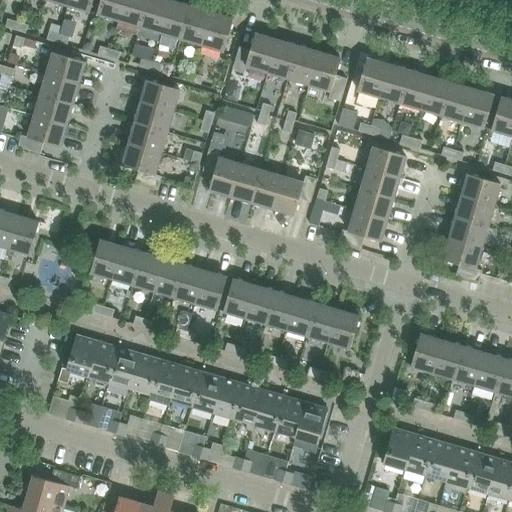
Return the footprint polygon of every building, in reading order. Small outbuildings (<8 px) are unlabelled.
[(69,0),(67,7),(89,13),(92,0),(69,0)] [(101,0),(97,15),(119,21),(124,0),(101,0)] [(124,0),(119,21),(139,28),(147,0),(124,0)] [(147,0),(139,28),(160,34),(170,1),(167,0),(147,0)] [(160,34),(181,40),(190,7),(170,1),(160,34)] [(211,13),(190,7),(181,40),(201,46),(211,13)] [(211,13),(201,46),(223,52),(233,19),(211,13)] [(5,28),(15,31),(17,22),(7,19),(5,28)] [(17,22),(15,31),(25,34),(28,25),(17,22)] [(0,42),(8,45),(11,35),(3,32),(0,42)] [(46,40),(56,43),(59,35),(49,32),(46,40)] [(246,67),(267,73),(277,41),(255,34),(250,51),(239,47),(232,70),(244,74),(246,67)] [(59,35),(56,43),(67,46),(69,38),(59,35)] [(16,36),(14,41),(13,46),(21,49),(24,39),(16,36)] [(267,73),(288,80),(298,47),(277,41),(267,73)] [(98,55),(108,58),(110,50),(101,47),(98,55)] [(288,80),(309,86),(318,53),(298,47),(288,80)] [(110,50),(108,58),(118,61),(120,53),(110,50)] [(46,75),(79,84),(85,63),(52,53),(46,75)] [(340,59),(318,53),(309,86),(330,92),(328,99),(340,102),(347,79),(335,76),(340,59)] [(139,67),(149,70),(151,62),(141,59),(139,67)] [(357,92),(379,98),(389,65),(367,59),(357,92)] [(149,70),(159,73),(161,65),(151,62),(149,70)] [(379,98),(400,104),(409,71),(389,65),(379,98)] [(4,67),(2,75),(12,78),(14,70),(4,67)] [(180,79),(190,82),(193,74),(183,71),(180,79)] [(400,104),(420,110),(430,77),(409,71),(400,104)] [(193,74),(190,82),(200,85),(203,77),(193,74)] [(79,84),(46,75),(40,96),(73,105),(79,84)] [(451,83),(430,77),(420,110),(441,116),(451,83)] [(147,81),(140,102),(173,112),(180,91),(147,81)] [(441,116),(462,122),(471,89),(451,83),(441,116)] [(471,89),(462,122),(483,129),(493,96),(471,89)] [(40,96),(34,116),(67,126),(73,105),(40,96)] [(491,131),(511,137),(511,101),(501,98),(491,131)] [(173,112),(140,102),(134,123),(167,133),(173,112)] [(260,113),(269,116),(272,106),(263,104),(260,113)] [(289,111),(286,121),(294,123),(297,114),(289,111)] [(269,116),(260,113),(257,123),(266,126),(269,116)] [(67,126),(34,116),(27,138),(21,136),(17,148),(40,154),(44,143),(60,148),(67,126)] [(286,121),(283,131),(291,133),(294,123),(286,121)] [(134,123),(128,144),(161,154),(167,133),(134,123)] [(358,132),(368,135),(370,126),(360,123),(358,132)] [(370,126),(368,135),(378,138),(380,129),(370,126)] [(399,144),(409,147),(412,138),(401,135),(399,144)] [(412,138),(409,147),(419,150),(422,141),(412,138)] [(161,154),(128,144),(122,166),(138,171),(135,182),(158,189),(161,177),(155,175),(161,154)] [(329,157),(337,160),(340,149),(332,146),(329,157)] [(373,147),(366,169),(399,179),(406,157),(373,147)] [(440,156),(451,159),(453,150),(443,147),(440,156)] [(209,191),(231,198),(240,165),(219,158),(221,152),(209,148),(202,171),(214,175),(209,191)] [(453,150),(451,159),(461,162),(463,153),(453,150)] [(337,160),(329,157),(325,168),(334,170),(337,160)] [(492,171),(502,174),(504,166),(494,163),(492,171)] [(231,198),(251,204),(261,171),(240,165),(231,198)] [(511,167),(504,166),(502,174),(511,176),(511,167)] [(360,190),(393,199),(399,179),(366,169),(360,190)] [(282,177),(261,171),(251,204),(272,210),(282,177)] [(467,175),(461,197),(494,206),(500,185),(467,175)] [(282,177),(272,210),(294,216),(299,200),(310,203),(317,180),(305,176),(303,183),(282,177)] [(319,189),(316,199),(325,202),(328,191),(319,189)] [(360,190),(354,211),(387,220),(393,199),(360,190)] [(461,197),(455,217),(488,227),(494,206),(461,197)] [(0,211),(0,246),(7,249),(17,216),(0,211)] [(387,220),(354,211),(348,232),(341,230),(338,242),(361,249),(364,237),(381,242),(387,220)] [(17,216),(7,249),(29,255),(38,222),(17,216)] [(455,217),(449,238),(482,248),(488,227),(455,217)] [(482,248),(449,238),(442,260),(459,265),(455,276),(478,283),(482,271),(475,269),(482,248)] [(90,273),(112,280),(122,247),(100,240),(90,273)] [(112,280),(133,286),(142,253),(122,247),(112,280)] [(133,286),(152,292),(162,259),(142,253),(133,286)] [(152,292),(174,298),(184,265),(162,259),(152,292)] [(174,298),(195,304),(205,271),(184,265),(174,298)] [(205,271),(195,304),(217,310),(226,277),(205,271)] [(0,276),(0,285),(7,288),(9,279),(0,276)] [(223,312),(245,319),(254,286),(233,279),(223,312)] [(245,319),(265,325),(275,292),(254,286),(245,319)] [(265,325),(286,331),(296,298),(275,292),(265,325)] [(286,331),(307,337),(317,304),(296,298),(286,331)] [(91,313),(101,316),(104,307),(94,304),(91,313)] [(317,304),(307,337),(328,343),(337,310),(317,304)] [(104,307),(101,316),(112,319),(114,310),(104,307)] [(337,310),(328,343),(349,349),(359,316),(337,310)] [(0,313),(0,353),(11,317),(0,313)] [(133,325),(143,328),(145,320),(135,317),(133,325)] [(145,320),(143,328),(153,331),(156,323),(145,320)] [(174,337),(184,340),(187,332),(177,329),(174,337)] [(187,332),(184,340),(194,343),(197,335),(187,332)] [(410,367),(432,374),(442,341),(420,334),(410,367)] [(66,370),(88,376),(98,342),(76,336),(66,370)] [(432,374),(453,380),(463,347),(442,341),(432,374)] [(88,376),(108,383),(118,348),(98,342),(88,376)] [(224,352),(234,355),(237,346),(227,343),(224,352)] [(237,346),(234,355),(244,358),(247,349),(237,346)] [(463,347),(453,380),(474,386),(483,353),(463,347)] [(108,383),(129,389),(139,354),(118,348),(108,383)] [(474,386),(495,392),(504,359),(483,353),(474,386)] [(129,389),(150,395),(160,360),(139,354),(129,389)] [(265,364),(276,367),(278,359),(268,356),(265,364)] [(276,367),(286,370),(288,362),(278,359),(276,367)] [(495,392),(511,397),(511,361),(504,359),(495,392)] [(171,401),(181,366),(160,360),(150,395),(148,400),(169,406),(171,401)] [(171,401),(192,407),(202,373),(181,366),(171,401)] [(307,376),(317,379),(319,371),(309,368),(307,376)] [(345,369),(342,382),(356,386),(360,373),(345,369)] [(319,371),(317,379),(327,382),(330,374),(319,371)] [(192,407),(212,413),(223,379),(202,373),(192,407)] [(212,413),(233,419),(243,385),(223,379),(212,413)] [(252,431),(254,425),(264,391),(243,385),(233,419),(247,423),(246,429),(252,431)] [(254,425),(275,431),(285,397),(264,391),(254,425)] [(275,431),(295,437),(306,403),(285,397),(275,431)] [(411,407),(422,410),(424,402),(414,399),(411,407)] [(424,402),(422,410),(432,413),(434,405),(424,402)] [(306,403),(295,437),(317,444),(327,410),(306,403)] [(67,420),(74,422),(78,411),(70,408),(67,420)] [(78,411),(74,422),(82,425),(86,413),(78,411)] [(453,419),(463,422),(466,414),(455,411),(453,419)] [(463,422),(473,425),(476,417),(466,414),(463,422)] [(108,432),(116,434),(119,423),(111,421),(108,432)] [(119,423),(116,434),(124,437),(127,425),(119,423)] [(495,432),(505,435),(507,426),(497,423),(495,432)] [(383,463),(404,469),(415,435),(393,429),(383,463)] [(149,444),(157,447),(161,435),(153,433),(149,444)] [(161,435),(157,447),(165,449),(169,437),(161,435)] [(404,469),(425,476),(435,441),(415,435),(404,469)] [(425,476),(446,482),(456,447),(435,441),(425,476)] [(191,457),(199,459),(203,447),(195,445),(191,457)] [(203,447),(199,459),(207,461),(211,450),(203,447)] [(465,494),(467,488),(477,453),(456,447),(446,482),(444,487),(465,494)] [(467,488),(488,494),(498,460),(477,453),(467,488)] [(232,468),(240,471),(244,459),(235,457),(232,468)] [(240,471),(249,473),(252,462),(244,459),(240,471)] [(488,494),(509,500),(511,488),(511,463),(498,460),(488,494)] [(274,481),(282,483),(286,472),(278,469),(274,481)] [(33,476),(27,498),(63,508),(69,487),(77,489),(80,478),(54,470),(50,481),(33,476)] [(286,472),(282,483),(290,486),(294,474),(286,472)] [(137,511),(160,511),(165,495),(157,493),(153,507),(140,504),(137,511)] [(160,511),(169,511),(173,497),(165,495),(160,511)] [(137,511),(140,504),(119,497),(114,511),(104,511),(102,511),(137,511)] [(8,506),(6,511),(62,511),(63,508),(27,498),(23,510),(8,506)] [(383,511),(391,511),(394,504),(386,501),(383,511)]
